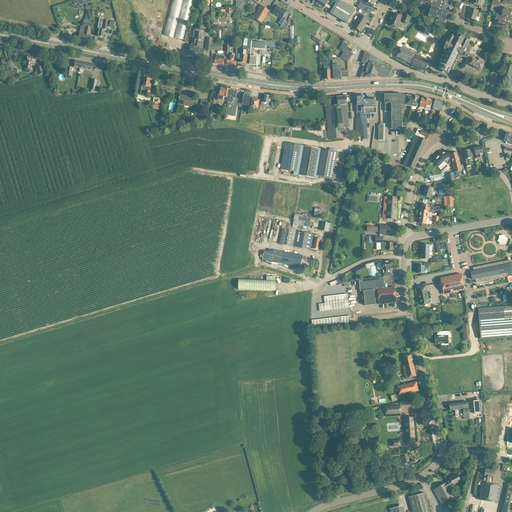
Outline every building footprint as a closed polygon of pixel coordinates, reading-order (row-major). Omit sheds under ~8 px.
[(172,0),(164,35),(184,40),(193,0),(172,0)] [(239,9),(236,16),(240,16),(247,6),(249,3),(250,0),(246,0),(246,1),(243,0),(242,0),(240,4),(239,6),(238,8),(239,9)] [(318,0),(316,4),(324,9),(326,5),(328,2),(325,0),(318,0)] [(337,0),(333,9),(330,13),(347,24),(350,19),(356,9),(350,6),(343,2),(339,0),(337,0)] [(362,0),(359,0),(358,1),(365,6),(373,9),(376,0),(368,0),(367,3),(362,0)] [(420,0),(420,2),(425,4),(425,3),(429,4),(428,6),(431,7),(428,17),(434,19),(434,20),(436,20),(439,21),(437,28),(442,30),(444,22),(445,22),(448,12),(451,0),(420,0)] [(261,6),(259,10),(253,18),(262,23),(270,11),(261,6)] [(285,29),(288,22),(285,21),(287,18),(283,16),(286,12),(281,8),(277,6),(273,13),(282,18),(278,24),(282,26),(281,28),(285,29)] [(360,15),(353,27),(361,32),(368,20),(370,14),(371,14),(373,9),(365,6),(363,11),(360,15)] [(510,18),(511,13),(511,10),(511,9),(504,7),(502,16),(510,18)] [(478,11),(475,10),(470,8),(467,18),(478,21),(479,18),(476,17),(478,11)] [(411,16),(405,13),(403,19),(401,18),(402,16),(394,13),(393,17),(392,17),(390,21),(391,21),(389,25),(397,28),(400,21),(408,24),(411,16)] [(498,22),(497,26),(503,28),(502,29),(507,31),(508,26),(507,26),(508,23),(502,21),(503,18),(496,16),(495,21),(498,22)] [(115,28),(116,22),(99,19),(97,29),(98,29),(97,37),(103,38),(104,30),(106,31),(107,27),(115,28)] [(92,29),(91,24),(83,23),(83,27),(80,27),(78,39),(88,41),(91,29),(92,29)] [(428,26),(426,30),(435,35),(437,31),(428,26)] [(199,32),(196,32),(194,46),(191,45),(190,54),(195,55),(196,46),(197,47),(200,47),(203,33),(199,32)] [(462,58),(462,56),(468,45),(470,41),(469,40),(471,37),(464,34),(464,35),(463,35),(463,36),(460,34),(457,35),(455,39),(455,38),(454,36),(452,35),(450,36),(448,40),(447,40),(448,41),(447,43),(446,42),(444,46),(445,46),(444,48),(443,49),(446,50),(439,63),(441,65),(439,69),(448,74),(450,69),(453,70),(458,61),(457,60),(459,57),(462,58)] [(241,58),(240,63),(246,64),(247,59),(248,56),(251,56),(252,39),(248,39),(244,38),(243,46),(241,58)] [(250,60),(250,65),(257,65),(257,60),(257,56),(254,56),(255,49),(261,49),(265,49),(265,46),(268,46),(268,44),(274,45),(275,42),(262,41),(252,39),(251,56),(250,60)] [(344,42),(339,50),(344,52),(340,58),(348,62),(353,54),(351,53),(353,50),(347,47),(348,45),(344,42)] [(481,70),(485,61),(480,58),(478,61),(474,59),(475,57),(469,53),(472,47),(468,45),(462,56),(471,60),(469,64),(481,70)] [(197,47),(196,46),(195,55),(204,56),(205,50),(200,49),(200,47),(197,47)] [(417,55),(407,50),(401,48),(397,57),(425,72),(430,62),(417,56),(417,55)] [(392,69),(393,67),(385,62),(384,63),(365,52),(361,63),(365,64),(360,78),(377,77),(378,74),(389,77),(391,78),(394,77),(396,71),(392,69)] [(235,67),(236,62),(237,61),(234,61),(235,54),(230,53),(229,60),(228,59),(226,65),(235,67)] [(27,55),(26,60),(25,69),(30,70),(31,65),(34,66),(36,56),(27,55)] [(224,65),(225,60),(225,59),(225,56),(216,55),(216,58),(214,64),(224,65)] [(336,59),(332,59),(332,60),(333,74),(333,79),(341,79),(341,77),(348,77),(348,71),(347,70),(346,70),(346,72),(338,72),(337,61),(337,59),(336,59)] [(83,73),(85,62),(75,60),(73,68),(80,69),(79,71),(80,73),(83,73)] [(93,71),(94,64),(85,62),(83,73),(84,70),(93,71)] [(501,78),(510,81),(511,74),(511,65),(506,64),(501,78)] [(38,75),(46,72),(44,66),(36,68),(38,75)] [(146,95),(149,96),(152,79),(144,78),(141,90),(147,91),(146,95)] [(229,98),(230,89),(225,88),(221,88),(220,93),(215,92),(213,100),(218,101),(218,100),(223,101),(224,97),(229,98)] [(238,90),(230,89),(229,98),(226,115),(232,116),(233,111),(236,111),(237,106),(236,106),(238,99),(236,99),(238,90)] [(406,95),(405,95),(401,95),(401,94),(399,94),(395,94),(393,94),(385,95),(385,111),(392,111),(392,129),(402,129),(402,110),(404,110),(405,102),(406,95)] [(179,97),(179,98),(179,99),(178,105),(193,107),(194,103),(195,98),(189,97),(185,96),(186,96),(180,95),(180,97),(179,97)] [(268,107),(269,101),(270,96),(265,95),(263,102),(262,102),(261,104),(260,104),(260,106),(261,106),(260,110),(263,110),(264,107),(268,107)] [(346,102),(350,101),(349,96),(337,97),(338,105),(344,105),(346,105),(346,102)] [(377,108),(376,105),(376,100),(364,100),(363,96),(357,97),(357,105),(356,105),(357,113),(357,118),(356,119),(355,137),(363,137),(368,136),(367,114),(377,113),(376,108),(377,108)] [(251,107),(257,109),(259,100),(252,99),(252,102),(251,102),(251,103),(252,103),(251,107)] [(444,102),(435,100),(434,106),(433,105),(432,109),(438,111),(437,116),(436,115),(435,118),(437,119),(435,123),(438,124),(440,120),(441,117),(445,103),(444,102)] [(338,105),(326,107),(329,129),(331,129),(338,128),(348,127),(348,119),(346,108),(346,106),(347,106),(346,105),(344,105),(338,105)] [(331,129),(329,129),(330,140),(339,139),(338,128),(331,129)] [(427,141),(430,134),(422,130),(422,131),(418,129),(415,135),(427,141)] [(511,134),(507,132),(503,141),(506,142),(506,144),(511,145),(511,141),(511,134)] [(414,169),(427,141),(415,135),(412,143),(413,143),(403,165),(414,169)] [(301,146),(285,143),(280,170),(296,172),(301,146)] [(319,176),(324,150),(301,146),(296,172),(296,175),(318,179),(319,176)] [(474,148),(476,153),(477,158),(481,158),(480,154),(483,153),(482,147),(474,148)] [(466,151),(463,151),(465,156),(467,167),(467,170),(471,169),(469,159),(472,158),(471,155),(470,150),(469,150),(468,149),(466,150),(466,151)] [(335,179),(340,152),(338,152),(329,150),(324,150),(319,176),(335,179)] [(451,159),(448,151),(440,155),(445,161),(446,162),(451,159)] [(454,153),(451,154),(452,159),(456,175),(455,175),(456,180),(460,179),(459,174),(462,173),(458,157),(457,153),(456,153),(456,152),(453,152),(454,153)] [(445,161),(440,155),(434,161),(439,166),(438,167),(442,171),(445,168),(447,171),(450,168),(444,162),(445,161)] [(447,174),(448,181),(455,180),(454,172),(447,174)] [(433,188),(431,187),(426,186),(423,196),(430,199),(433,188)] [(397,198),(387,197),(386,208),(387,208),(386,218),(395,219),(396,208),(396,207),(397,198)] [(318,228),(319,218),(307,217),(307,215),(303,214),(303,215),(295,214),(293,224),(292,228),(302,229),(303,226),(318,228)] [(426,224),(427,218),(420,217),(419,223),(422,224),(421,227),(428,228),(428,224),(426,224)] [(322,222),(321,225),(320,230),(328,232),(330,223),(322,222)] [(314,243),(315,236),(315,235),(292,230),(282,228),(279,244),(311,250),(312,243),(314,243)] [(321,236),(316,235),(316,236),(315,236),(314,243),(313,249),(318,250),(321,236)] [(394,243),(386,243),(383,243),(383,237),(375,237),(375,241),(375,243),(381,244),(381,251),(391,251),(391,250),(394,250),(394,243)] [(301,269),(303,256),(274,250),(273,252),(264,251),(262,259),(299,267),(299,268),(301,269)] [(506,273),(511,272),(511,276),(511,275),(511,259),(475,267),(476,271),(471,272),(473,280),(475,279),(476,283),(482,282),(481,278),(488,277),(489,280),(507,277),(506,273)] [(392,261),(381,262),(382,270),(383,270),(383,276),(390,275),(390,269),(393,269),(392,261)] [(431,266),(431,263),(425,263),(424,266),(418,266),(418,273),(425,274),(425,269),(429,269),(429,266),(431,266)] [(365,265),(354,270),(357,275),(367,269),(365,265)] [(440,279),(444,294),(465,290),(461,274),(440,279)] [(386,277),(380,277),(377,278),(358,280),(359,280),(360,292),(364,291),(365,306),(376,305),(375,300),(378,299),(379,304),(397,302),(395,288),(385,289),(383,277),(386,277)] [(425,286),(417,287),(421,305),(426,304),(429,304),(428,299),(425,286)] [(511,306),(478,309),(479,325),(480,340),(511,337),(511,306)] [(435,337),(435,344),(449,343),(448,336),(451,336),(451,331),(448,331),(440,331),(440,332),(437,332),(437,337),(435,337)] [(411,355),(406,356),(403,357),(405,365),(403,366),(406,378),(416,376),(411,355)] [(418,391),(416,382),(396,387),(398,396),(413,392),(418,391)] [(481,401),(473,402),(474,414),(482,413),(481,401)] [(454,403),(449,404),(450,410),(459,409),(463,409),(464,416),(464,418),(464,419),(470,419),(470,417),(469,412),(468,402),(454,403)] [(413,418),(408,418),(405,418),(407,444),(415,443),(414,426),(413,426),(413,418)] [(493,470),(486,469),(485,472),(481,471),(479,482),(482,482),(489,483),(490,478),(492,478),(493,470)] [(451,481),(446,483),(449,487),(461,481),(457,474),(449,478),(451,481)] [(501,485),(489,483),(482,482),(480,500),(485,501),(498,503),(501,485)] [(449,487),(446,483),(434,490),(442,504),(454,497),(449,487)] [(511,511),(511,484),(508,484),(502,511),(511,511)] [(430,511),(425,493),(409,497),(412,511),(430,511)]
